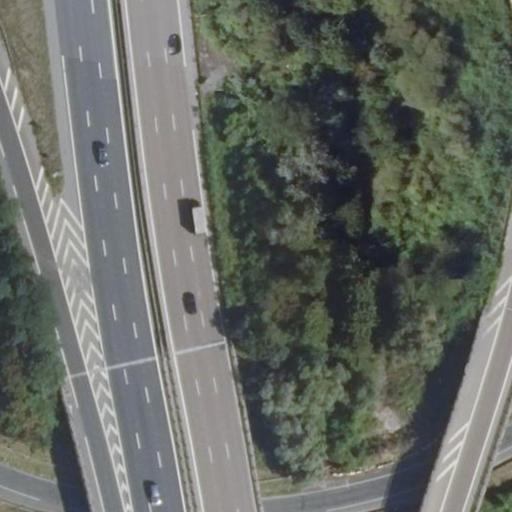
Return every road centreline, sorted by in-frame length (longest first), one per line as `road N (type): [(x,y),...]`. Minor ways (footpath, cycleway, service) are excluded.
road 1 (motorway): [(213,511),(142,0)]
road 2 (motorway): [(85,0),(126,366),(153,511)]
road 3 (motorway): [(0,149),(101,511)]
road 4 (primary): [(185,511),(374,485),(437,467),(511,425)]
road 5 (motorway): [(441,511),(511,286)]
road 6 (primary): [(0,478),(71,499),(181,511)]
